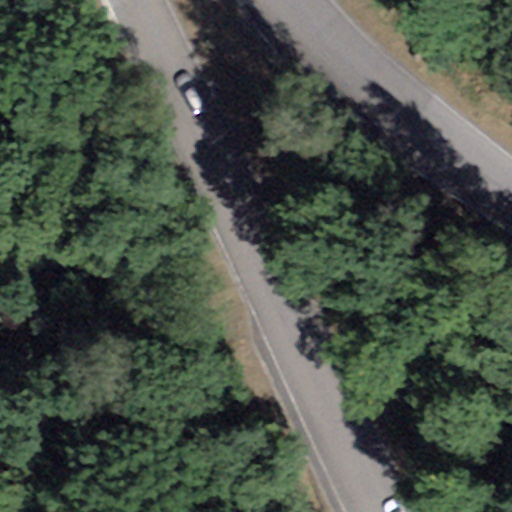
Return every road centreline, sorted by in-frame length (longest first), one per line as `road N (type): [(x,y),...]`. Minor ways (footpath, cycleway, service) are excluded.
road 1 (tertiary): [(384,511),(138,0)]
road 2 (tertiary): [(287,0),(377,97),(511,193)]
